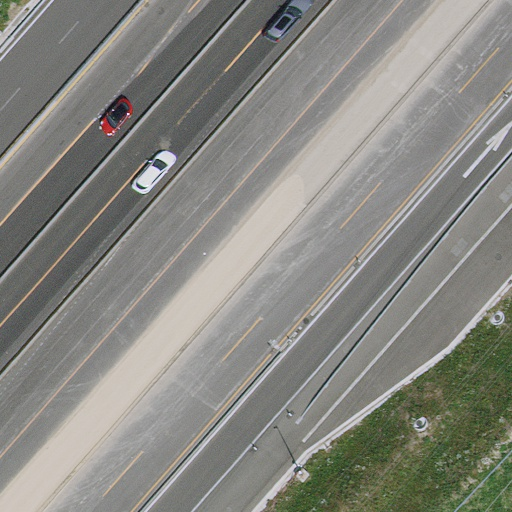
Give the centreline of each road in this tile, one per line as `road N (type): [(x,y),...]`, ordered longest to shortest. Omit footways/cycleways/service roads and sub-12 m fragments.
road 1 (motorway): [(0,511),(451,0)]
road 2 (motorway): [(182,511),(511,134)]
road 3 (motorway): [(290,0),(0,329)]
road 4 (primary): [(101,0),(0,118)]
